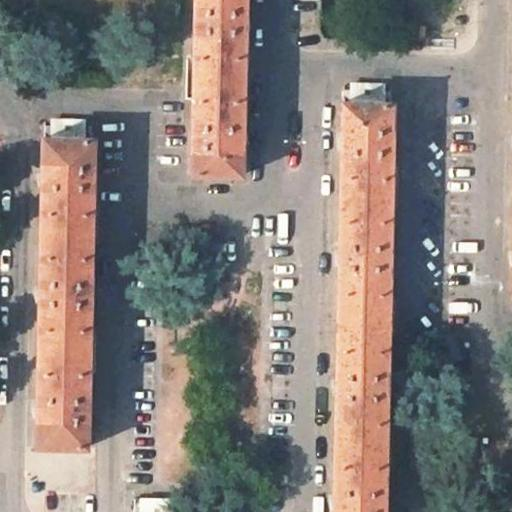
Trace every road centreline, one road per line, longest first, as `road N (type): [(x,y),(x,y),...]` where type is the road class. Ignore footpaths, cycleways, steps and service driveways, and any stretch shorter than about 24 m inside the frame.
road 1 (residential): [(511,403),(484,237),(490,0)]
road 2 (residential): [(2,110),(7,362),(0,478)]
road 3 (residential): [(125,172),(116,511)]
road 4 (residential): [(271,200),(298,235),(306,289),(299,511)]
road 5 (unknown): [(273,77),(488,66)]
road 6 (residential): [(274,0),(271,200)]
road 7 (residential): [(125,172),(114,113),(82,95),(2,110)]
road 8 (residential): [(271,200),(149,195),(125,172)]
